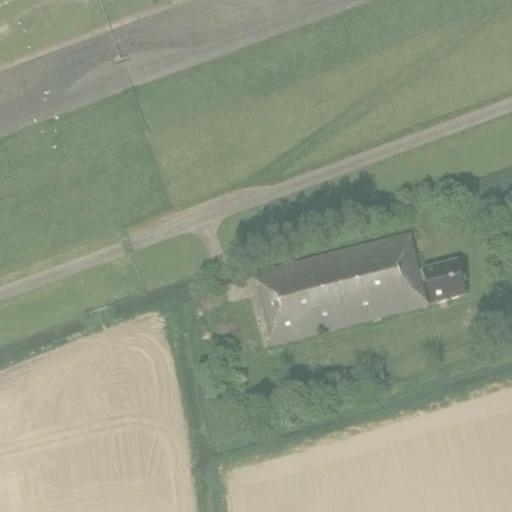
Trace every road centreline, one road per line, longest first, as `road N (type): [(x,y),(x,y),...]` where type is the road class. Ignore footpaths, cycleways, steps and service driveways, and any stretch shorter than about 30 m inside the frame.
road 1 (track): [(203,219),(511,2)]
road 2 (track): [(0,130),(352,0)]
